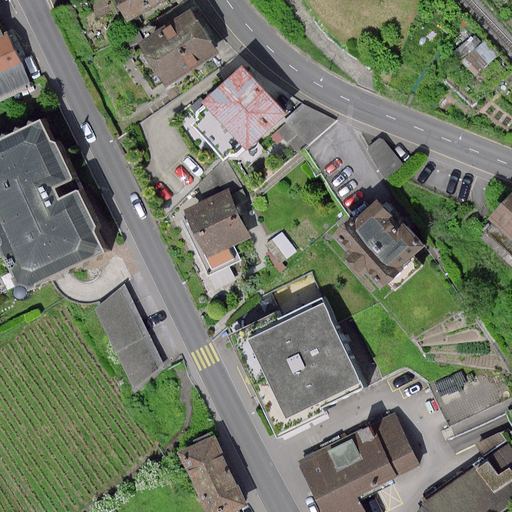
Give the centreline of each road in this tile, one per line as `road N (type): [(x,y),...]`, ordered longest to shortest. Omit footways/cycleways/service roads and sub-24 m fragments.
road 1 (tertiary): [(281,511),(30,0)]
road 2 (tertiary): [(511,166),(325,91),(272,52),(226,0)]
